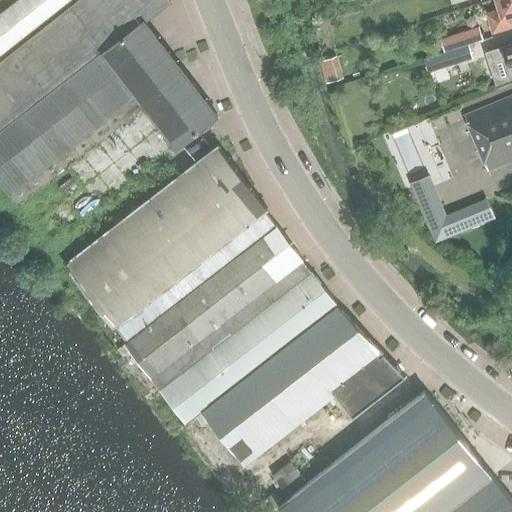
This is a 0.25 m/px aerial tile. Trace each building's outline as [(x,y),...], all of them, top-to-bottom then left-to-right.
[(173,150),(217,116),(143,21),(169,1),(168,0),(76,0),(0,60),(0,185),(48,247),(163,158),(173,150)] [(0,54),(69,0),(15,0),(0,12),(0,54)] [(511,0),(496,0),(499,9),(487,14),(493,32),(511,25),(511,0)] [(449,36),(453,49),(482,39),(478,27),(449,36)] [(511,29),(500,34),(456,49),(459,56),(491,45),(494,52),(505,48),(505,50),(511,48),(511,29)] [(340,53),(322,58),(328,79),(345,74),(340,53)] [(445,66),(433,70),(437,82),(449,78),(445,66)] [(511,93),(463,113),(487,171),(511,161),(511,93)] [(177,177),(65,264),(114,327),(116,326),(126,339),(274,223),(264,211),(267,209),(217,145),(188,168),(177,177)] [(201,410),(337,306),(276,227),(125,343),(186,422),(201,410)] [(379,350),(337,306),(201,410),(238,458),(239,457),(245,465),(335,396),(351,417),(404,376),(383,353),(382,354),(379,350)] [(511,511),(511,502),(424,391),(303,487),(277,507),(280,511),(511,511)] [(272,475),(287,495),(305,481),(291,461),(272,475)]
